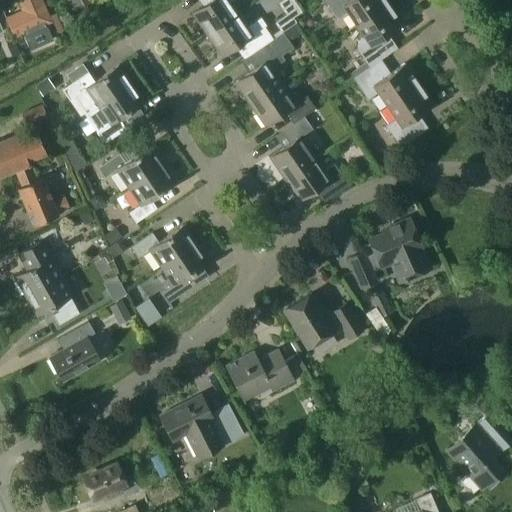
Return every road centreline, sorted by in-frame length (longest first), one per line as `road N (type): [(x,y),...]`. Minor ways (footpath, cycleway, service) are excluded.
road 1 (residential): [(0,457),(161,384),(208,348),(293,258)]
road 2 (residential): [(293,258),(379,193),(446,176),(507,183)]
road 3 (residential): [(172,100),(136,43),(164,23),(199,82)]
road 4 (residential): [(246,185),(185,154),(172,100)]
